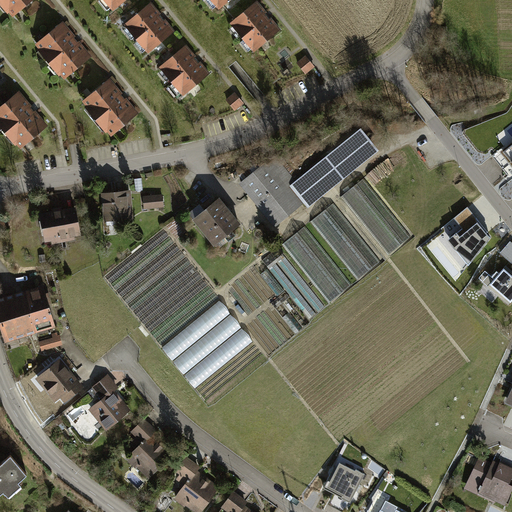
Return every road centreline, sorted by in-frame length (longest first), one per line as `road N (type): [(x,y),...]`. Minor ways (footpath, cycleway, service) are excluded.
road 1 (residential): [(0,190),(205,151),(253,135),(385,62)]
road 2 (residential): [(124,356),(186,425),(304,511)]
road 3 (residential): [(511,219),(385,62)]
road 4 (tertiary): [(0,381),(38,445),(119,511)]
